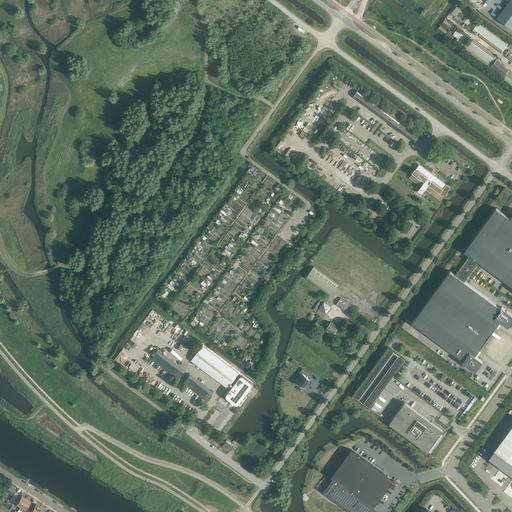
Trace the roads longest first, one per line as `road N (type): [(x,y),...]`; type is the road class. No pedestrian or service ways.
road 1 (unclassified): [(263,486),(497,168)]
road 2 (tertiary): [(324,40),(497,168)]
road 3 (tertiary): [(511,144),(341,19)]
road 4 (unclassified): [(511,381),(453,462),(456,477),(490,511)]
road 5 (unclassified): [(243,154),(324,40)]
